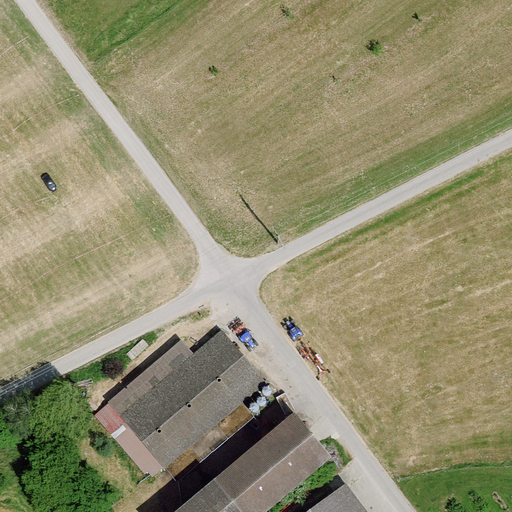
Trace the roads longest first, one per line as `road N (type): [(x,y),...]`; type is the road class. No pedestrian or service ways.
road 1 (track): [(227,281),(21,0)]
road 2 (unclassified): [(227,281),(511,136)]
road 3 (residential): [(227,281),(403,511)]
road 4 (unclassified): [(0,397),(227,281)]
